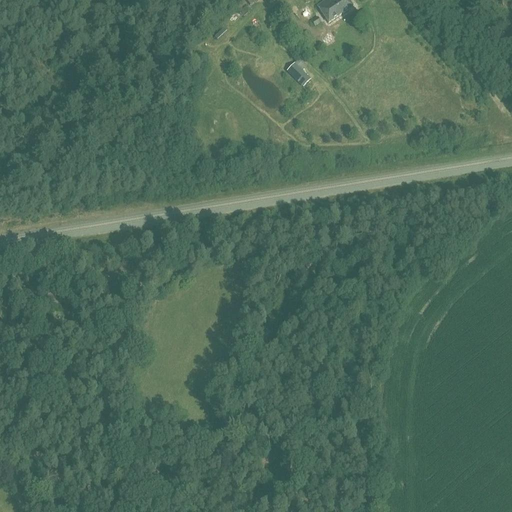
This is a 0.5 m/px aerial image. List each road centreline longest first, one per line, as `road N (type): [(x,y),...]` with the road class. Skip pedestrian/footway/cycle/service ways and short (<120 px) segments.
road 1 (track): [(244,270),(281,225),(506,198)]
road 2 (track): [(314,147),(491,121),(503,108)]
road 3 (track): [(314,147),(285,133),(218,73),(214,58),(226,38)]
road 4 (track): [(407,0),(511,115)]
